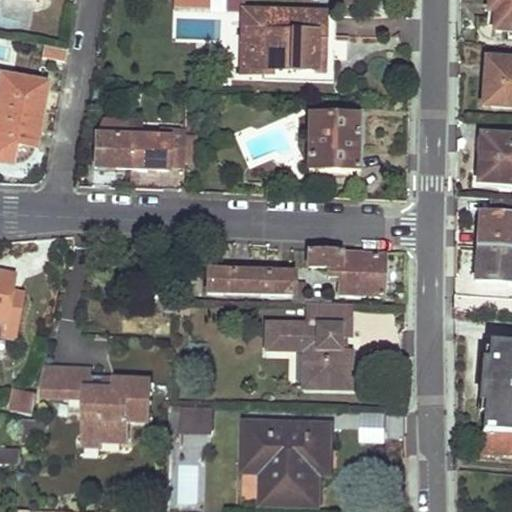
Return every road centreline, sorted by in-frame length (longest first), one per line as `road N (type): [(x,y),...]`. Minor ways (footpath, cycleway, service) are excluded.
road 1 (residential): [(0,213),(433,232)]
road 2 (residential): [(435,511),(433,232)]
road 3 (residential): [(433,232),(438,0)]
